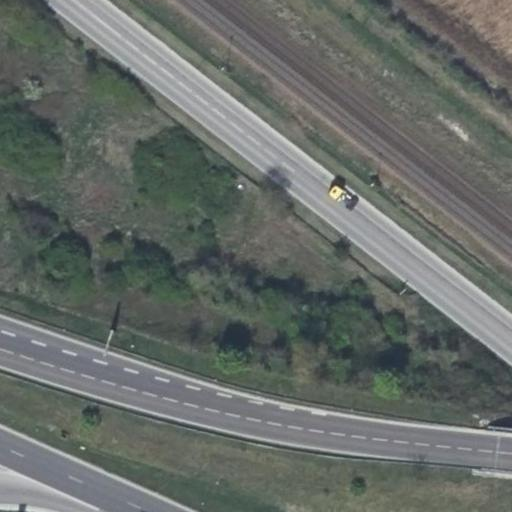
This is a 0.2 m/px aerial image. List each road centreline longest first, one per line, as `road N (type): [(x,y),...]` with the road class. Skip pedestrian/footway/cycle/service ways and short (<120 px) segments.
road 1 (tertiary): [(80,0),(511,340)]
road 2 (primary): [(511,455),(201,407),(0,348)]
road 3 (track): [(511,151),(308,0)]
road 4 (primary): [(0,447),(143,511)]
